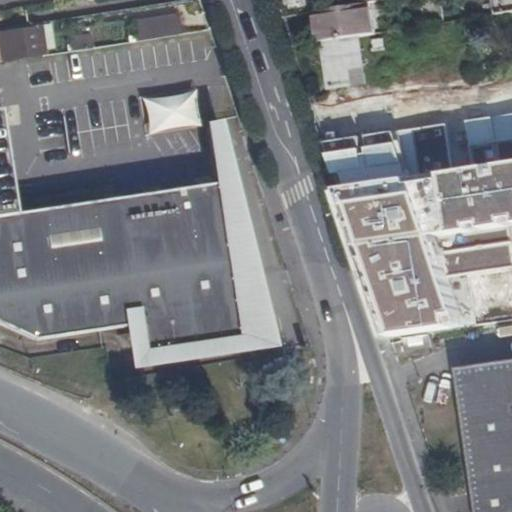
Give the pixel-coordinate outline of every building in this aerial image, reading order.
[(431,0),(435,25),(446,24),(442,0),(431,0)] [(511,0),(499,0),(501,15),(511,13),(511,0)] [(320,12),(325,43),(360,37),(378,34),(373,4),(361,5),(320,12)] [(179,31),(177,15),(141,21),(143,36),(179,31)] [(40,25),(29,27),(31,41),(43,40),(40,25)] [(0,43),(2,60),(45,54),(43,40),(31,41),(29,27),(0,31),(0,43)] [(360,37),(325,43),(333,89),(368,84),(360,37)] [(409,90),(410,98),(428,95),(426,87),(409,90)] [(145,130),(195,128),(194,95),(143,97),(145,130)] [(343,99),(313,104),(317,113),(341,109),(345,130),(390,123),(389,115),(383,116),(381,99),(344,105),(343,99)] [(391,131),(390,123),(345,130),(349,153),(389,148),(387,132),(391,131)] [(430,129),(433,147),(453,144),(450,126),(430,129)] [(5,151),(0,151),(0,322),(32,337),(137,321),(142,349),(241,334),(218,180),(14,211),(5,151)] [(511,180),(464,188),(471,232),(511,226),(511,180)] [(260,181),(252,183),(256,196),(265,193),(260,181)] [(418,267),(442,264),(448,263),(465,261),(490,261),(489,256),(494,256),(494,250),(489,250),(467,243),(466,233),(442,237),(391,244),(362,248),(370,272),(387,270),(390,285),(420,281),(418,267)] [(430,334),(405,338),(407,351),(432,347),(430,334)] [(497,507),(492,511),(511,511),(511,361),(478,366),(461,384),(477,495),(495,492),(497,507)] [(461,384),(478,366),(459,369),(461,384)] [(495,492),(477,495),(479,511),(492,511),(497,507),(495,492)]
